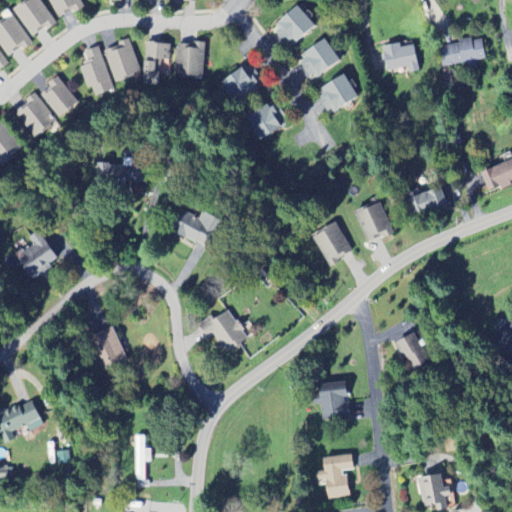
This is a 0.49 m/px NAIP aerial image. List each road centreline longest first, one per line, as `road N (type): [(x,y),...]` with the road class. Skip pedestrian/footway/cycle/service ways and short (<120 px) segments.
road 1 (residential): [(189,511),(199,446),(227,399),(411,256),(511,212)]
road 2 (residential): [(216,417),(176,374),(157,297),(127,272),(110,269),(76,282),(0,347)]
road 3 (residential): [(222,0),(204,14),(78,23),(0,87)]
road 4 (residential): [(366,291),(379,511)]
road 5 (residential): [(222,1),(311,119)]
